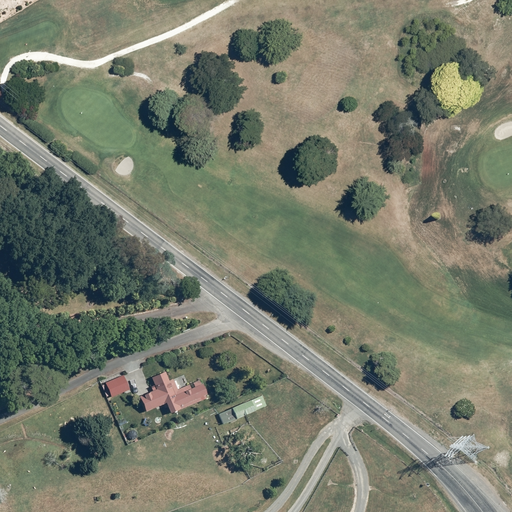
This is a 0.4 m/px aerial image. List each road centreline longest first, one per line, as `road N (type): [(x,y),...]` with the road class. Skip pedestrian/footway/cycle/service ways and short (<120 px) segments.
road 1 (unclassified): [(236,307),(429,456),(476,511)]
road 2 (unclassified): [(0,127),(236,307)]
road 3 (residential): [(0,407),(236,307)]
